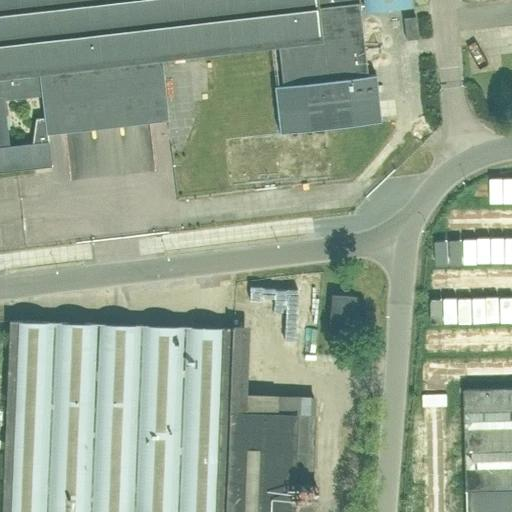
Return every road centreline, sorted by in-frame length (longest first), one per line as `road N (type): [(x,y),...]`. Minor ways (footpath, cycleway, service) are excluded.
road 1 (unclassified): [(0,287),(333,246),(390,232),(406,214)]
road 2 (unclassified): [(383,511),(406,214)]
road 3 (unknown): [(0,214),(85,200),(99,207),(112,233),(106,274)]
road 4 (unclassified): [(406,214),(438,178),(511,155)]
